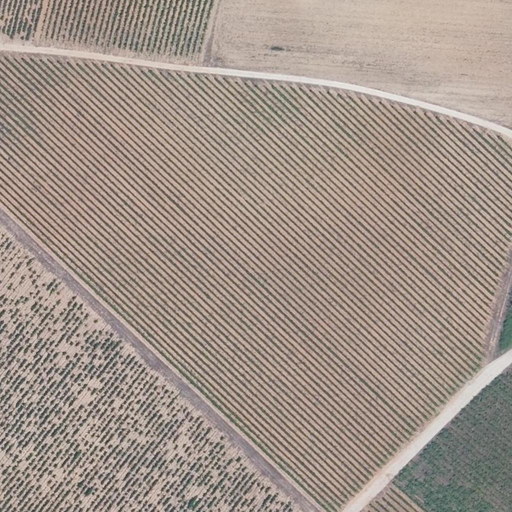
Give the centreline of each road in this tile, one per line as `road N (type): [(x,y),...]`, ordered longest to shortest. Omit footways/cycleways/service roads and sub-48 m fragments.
road 1 (track): [(0,46),(399,96),(511,135)]
road 2 (track): [(351,511),(511,354)]
